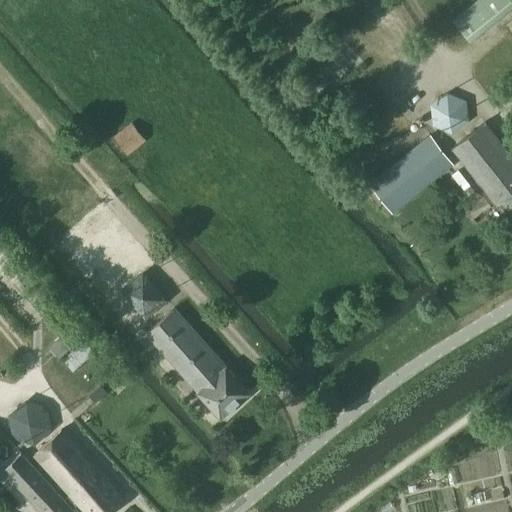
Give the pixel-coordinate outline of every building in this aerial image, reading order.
[(511,7),(511,0),(476,0),(453,19),(471,41),(511,7)] [(429,106),(432,127),(452,136),(469,122),(467,101),(447,93),(429,106)] [(452,145),(495,199),(498,203),(504,199),(511,208),(511,151),(486,119),(452,145)] [(113,136),(125,154),(144,141),(132,123),(113,136)] [(372,180),(395,209),(454,161),(431,132),(372,180)] [(459,169),(452,174),(461,186),(468,180),(459,169)] [(118,287),(143,316),(166,297),(140,267),(118,287)] [(147,331),(221,417),(249,392),(175,307),(147,331)] [(46,344),(56,356),(74,341),(65,329),(46,344)] [(61,359),(72,373),(95,354),(84,340),(61,359)] [(87,394),(93,401),(106,391),(100,383),(87,394)] [(4,412),(7,430),(13,436),(30,442),(47,427),(44,409),(38,402),(21,396),(4,412)] [(22,451),(4,468),(44,511),(77,511),(73,507),(79,502),(87,511),(109,511),(124,499),(61,429),(34,453),(74,497),(68,502),(22,451)]
